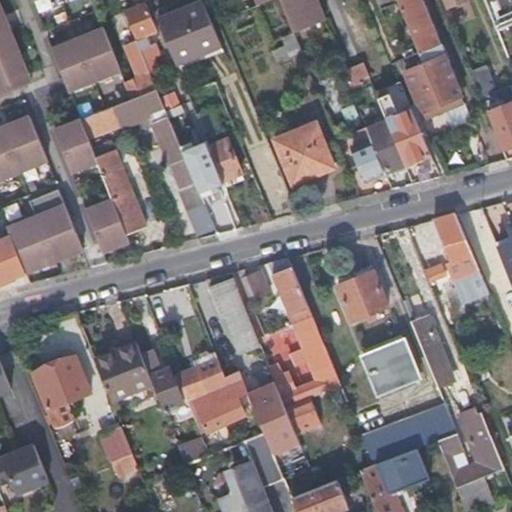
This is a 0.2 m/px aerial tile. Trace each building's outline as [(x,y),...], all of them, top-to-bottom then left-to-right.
[(0,0),(0,89),(31,77),(0,0)] [(175,63),(220,43),(210,17),(202,0),(198,0),(157,18),(175,63)] [(266,0),(280,0),(293,32),(325,19),(318,0),(254,0),(256,4),(266,0)] [(398,0),(419,52),(438,44),(439,43),(421,0),(398,0)] [(511,0),(483,0),(494,26),(511,18),(511,0)] [(145,2),(124,10),(136,39),(149,70),(157,66),(154,57),(160,54),(155,42),(149,45),(145,35),(156,30),(145,2)] [(121,70),(104,26),(53,46),(71,90),(121,70)] [(149,70),(136,39),(123,44),(132,65),(136,63),(140,73),(149,70)] [(424,63),(443,56),(438,44),(419,52),(424,63)] [(424,63),(419,52),(397,60),(402,73),(406,72),(424,65),(424,63)] [(440,104),(442,110),(463,102),(460,95),(444,55),(443,56),(424,63),(424,65),(440,104)] [(343,70),(351,91),(372,82),(363,61),(343,70)] [(470,69),(471,70),(481,96),(496,91),(485,63),(470,69)] [(430,115),(442,110),(440,104),(424,65),(406,72),(422,111),(427,109),(430,115)] [(156,87),(149,70),(140,73),(125,80),(132,97),(156,87)] [(378,97),(388,93),(385,86),(375,90),(378,97)] [(167,114),(156,87),(132,97),(103,109),(81,118),(89,136),(147,112),(178,187),(194,180),(185,158),(175,135),(167,114)] [(405,164),(430,154),(411,108),(397,114),(388,93),(378,97),(387,120),(405,163),(405,164)] [(501,148),(511,143),(511,101),(487,111),(501,148)] [(442,110),(449,125),(469,117),(463,102),(442,110)] [(182,108),(167,114),(175,135),(190,128),(182,108)] [(29,112),(0,123),(0,177),(48,158),(29,112)] [(89,136),(81,118),(56,128),(73,171),(99,161),(97,156),(89,136)] [(367,128),(384,171),(405,163),(387,120),(367,128)] [(334,167),(315,121),(273,139),(292,184),(334,167)] [(364,179),(384,171),(367,128),(366,126),(358,129),(364,145),(352,150),(364,179)] [(209,146),(223,180),(241,173),(227,139),(209,146)] [(194,180),(200,193),(218,185),(201,144),(194,147),(197,153),(185,158),(194,180)] [(99,161),(114,197),(128,232),(147,225),(115,148),(97,156),(99,161)] [(186,210),(203,202),(200,193),(194,180),(178,187),(186,210)] [(203,202),(206,208),(224,201),(218,185),(200,193),(203,202)] [(9,229),(11,234),(12,235),(23,263),(27,272),(84,249),(60,188),(32,199),(38,214),(8,226),(9,229)] [(256,223),(273,219),(263,196),(248,201),(256,223)] [(104,250),(131,240),(128,232),(114,197),(87,207),(104,250)] [(216,233),(234,229),(224,201),(206,208),(207,212),(213,226),(216,233)] [(196,233),(213,226),(207,212),(206,208),(203,202),(186,210),(196,233)] [(456,288),(483,277),(470,248),(468,242),(456,213),(433,219),(450,261),(445,262),(456,288)] [(0,283),(27,272),(23,263),(12,235),(11,234),(8,236),(6,230),(0,232),(0,283)] [(501,254),(511,281),(511,254),(510,250),(501,254)] [(288,257),(273,261),(276,268),(271,270),(293,323),(305,350),(295,354),(298,361),(302,359),(303,361),(309,359),(314,371),(316,371),(319,379),(294,388),(287,373),(281,374),(273,378),(274,382),(295,432),(320,422),(309,395),(340,382),(333,364),(288,257)] [(261,269),(247,274),(256,298),(270,293),(261,269)] [(337,285),(350,319),(364,314),(367,320),(375,316),(373,310),(388,305),(374,270),(337,285)] [(257,338),(234,279),(209,289),(214,302),(219,300),(225,315),(241,354),(261,346),(257,338)] [(150,299),(157,323),(176,318),(169,293),(150,299)] [(219,300),(214,302),(220,317),(225,315),(219,300)] [(412,321),(439,387),(450,383),(444,370),(448,368),(427,315),(412,321)] [(295,354),(305,350),(293,323),(284,327),(295,354)] [(364,357),(379,393),(420,377),(404,340),(364,357)] [(137,343),(95,360),(111,400),(154,383),(141,354),(137,343)] [(141,354),(154,383),(165,410),(184,402),(174,378),(170,366),(160,370),(152,349),(141,354)] [(196,366),(177,373),(178,377),(188,400),(194,414),(201,432),(209,428),(214,426),(244,413),(237,396),(247,392),(245,387),(238,370),(225,376),(224,376),(214,351),(210,353),(207,350),(200,353),(199,357),(193,360),(196,366)] [(76,355),(33,372),(54,424),(59,424),(64,422),(69,420),(72,417),(66,401),(91,391),(76,355)] [(0,392),(11,388),(0,360),(0,392)] [(269,366),(273,378),(281,374),(277,363),(269,366)] [(174,378),(184,402),(188,400),(178,377),(174,378)] [(273,453),(299,442),(295,432),(274,382),(248,393),(265,432),(273,453)] [(391,457),(418,447),(438,439),(457,432),(446,405),(381,431),(391,457)] [(457,487),(484,476),(484,474),(504,467),(482,411),(477,413),(475,408),(460,415),(470,443),(478,462),(457,471),(451,454),(464,449),(457,432),(438,439),(457,487)] [(118,473),(137,465),(121,425),(100,433),(118,473)] [(374,464),(391,457),(381,431),(363,437),(374,464)] [(265,432),(245,440),(253,459),(263,487),(284,478),(273,453),(265,432)] [(187,463),(210,454),(203,438),(180,447),(187,463)] [(0,458),(0,485),(11,481),(16,493),(48,480),(34,445),(0,458)] [(429,474),(428,473),(418,447),(391,457),(374,464),(360,469),(362,474),(376,511),(402,511),(392,483),(411,476),(412,480),(429,474)] [(263,487),(253,459),(232,467),(237,479),(231,492),(226,494),(219,497),(224,511),(237,511),(268,500),(263,487)] [(457,487),(466,511),(471,511),(495,502),(484,476),(457,487)] [(291,496),(297,511),(330,511),(348,505),(338,478),(317,486),(291,496)] [(237,511),(273,511),(268,500),(237,511)]
